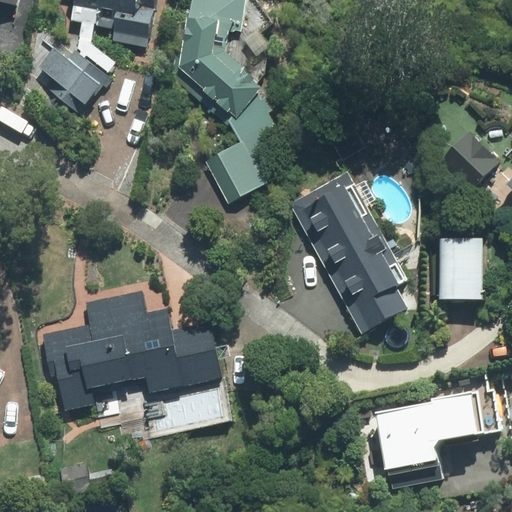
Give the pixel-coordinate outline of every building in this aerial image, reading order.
[(76,0),(73,22),(117,30),(115,45),(151,51),(159,0),(76,0)] [(268,88),(227,53),(231,31),(246,34),(252,0),(198,0),(185,69),(237,115),(232,118),(246,142),(208,163),(230,203),(272,180),(278,110),(268,98),(268,88)] [(116,79),(80,49),(47,88),(84,118),(116,79)] [(353,117),(328,132),(346,163),(371,148),(353,117)] [(508,169),(473,135),(445,163),(480,197),(508,169)] [(410,280),(351,172),(294,204),(365,334),(412,308),(400,286),(410,280)] [(489,240),(443,240),(442,301),(488,301),(489,240)] [(151,394),(228,378),(216,321),(175,329),(171,309),(149,314),(144,293),(96,302),(101,324),(45,335),(53,377),(61,375),(68,411),(100,404),(97,390),(148,379),(151,394)] [(491,434),(484,394),(382,412),(393,472),(445,462),(442,443),(491,434)]
